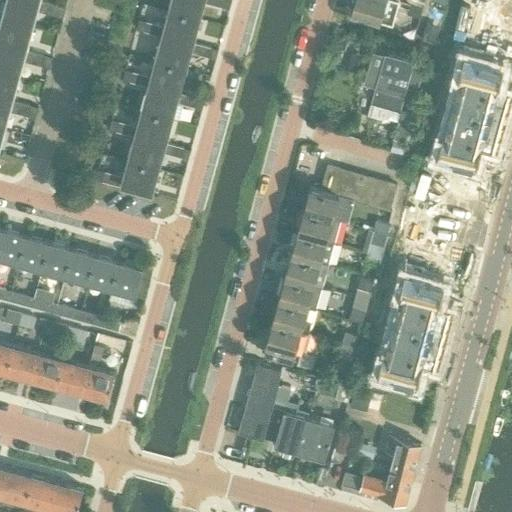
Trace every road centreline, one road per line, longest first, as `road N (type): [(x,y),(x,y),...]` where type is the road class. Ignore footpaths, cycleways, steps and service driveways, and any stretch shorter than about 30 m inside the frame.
road 1 (residential): [(198,476),(328,0)]
road 2 (tertiary): [(428,511),(511,200)]
road 3 (residential): [(248,0),(184,239)]
road 4 (residential): [(184,239),(118,454)]
road 5 (residential): [(43,202),(97,0)]
road 6 (residential): [(184,239),(43,202)]
road 7 (tertiary): [(335,511),(198,476)]
road 8 (tertiary): [(0,421),(118,454)]
